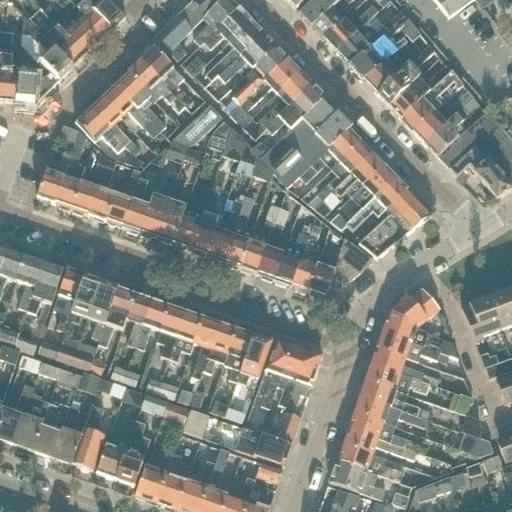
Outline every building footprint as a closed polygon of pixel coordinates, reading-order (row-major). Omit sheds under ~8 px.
[(99,47),(112,34),(79,0),(73,0),(70,4),(86,20),(80,26),(99,47)] [(79,0),(112,34),(126,21),(125,20),(126,20),(106,0),(106,1),(105,0),(79,0)] [(191,33),(203,22),(225,0),(197,0),(193,4),(178,18),(191,33)] [(203,47),(206,44),(239,12),(227,0),(225,0),(203,22),(210,29),(197,41),(203,47)] [(296,12),(308,0),(283,0),(295,12),(296,12)] [(312,29),(343,0),(317,0),(300,17),(312,29)] [(338,18),(356,0),(343,0),(312,29),(324,42),(344,24),(338,18)] [(373,0),(383,11),(391,4),(387,0),(373,0)] [(432,0),(449,22),(477,2),(479,0),(432,0)] [(368,26),(378,16),(372,11),(358,23),(352,17),(344,24),(324,42),(336,55),(368,26)] [(228,48),(251,25),(239,12),(206,44),(212,50),(221,41),(228,48)] [(80,26),(73,33),(57,16),(51,21),(86,59),(99,47),(80,26)] [(349,68),(406,24),(399,17),(377,35),(368,26),(336,55),(349,68)] [(177,47),(191,33),(178,18),(155,40),(168,55),(177,47)] [(73,71),(86,59),(51,21),(44,28),(60,45),(54,51),(73,71)] [(363,83),(386,65),(396,57),(397,57),(389,49),(412,32),(406,24),(349,68),(363,83)] [(222,77),(264,38),(251,25),(228,48),(233,53),(215,70),(222,77)] [(73,71),(54,51),(38,34),(31,40),(47,57),(40,64),(60,84),(73,71)] [(19,79),(20,65),(11,65),(12,53),(14,37),(4,36),(3,52),(0,83),(0,104),(16,106),(18,79),(19,79)] [(243,81),(252,73),(276,50),(264,38),(222,77),(218,81),(225,87),(237,75),(243,81)] [(421,54),(429,47),(421,38),(412,45),(421,54)] [(178,65),(187,56),(177,47),(168,55),(178,65)] [(414,74),(433,56),(427,49),(415,62),(377,98),(389,110),(420,81),(414,74)] [(186,112),(192,106),(166,78),(174,71),(154,50),(140,64),(185,110),(186,112)] [(240,109),(288,63),(276,50),(252,73),(257,78),(233,102),(240,109)] [(377,98),(415,62),(409,56),(401,63),(396,57),(386,65),(363,83),(377,98)] [(194,80),(207,68),(198,59),(185,72),(194,80)] [(276,98),(300,75),(288,63),(240,109),(230,119),(242,131),(252,122),(246,116),(270,92),(276,98)] [(185,110),(140,64),(127,76),(155,105),(162,99),(178,116),(185,110)] [(401,123),(450,76),(444,69),(433,81),(426,87),(420,81),(389,110),(401,123)] [(266,132),(277,122),(312,88),(300,75),(276,98),(282,104),(257,128),(252,122),(242,131),(255,143),(266,132)] [(160,136),(166,130),(148,112),(155,105),(127,76),(115,88),(160,136)] [(445,93),(455,83),(450,76),(401,123),(413,135),(434,115),(428,109),(445,93)] [(54,89),(45,81),(19,79),(18,79),(16,106),(35,108),(54,89)] [(160,136),(115,88),(101,101),(121,121),(128,115),(154,142),(160,136)] [(291,134),(301,124),(324,102),(325,101),(312,88),(277,122),(266,132),(272,138),(284,127),(291,134)] [(445,129),(472,103),(467,96),(440,122),(434,115),(413,135),(425,148),(445,129)] [(134,161),(140,155),(114,128),(121,121),(101,101),(89,113),(104,129),(124,150),(131,157),(134,161)] [(353,130),(352,129),(338,116),(324,102),(301,124),(291,134),(270,154),(261,163),(274,176),(289,192),(300,181),(329,153),(349,133),(353,130)] [(460,126),(477,110),(472,103),(445,129),(425,148),(438,161),(465,136),(467,134),(460,126)] [(222,122),(210,110),(169,148),(171,149),(187,154),(222,122)] [(124,150),(104,129),(89,113),(76,125),(79,129),(95,146),(102,140),(118,156),(124,150)] [(511,143),(504,134),(500,129),(489,116),(467,134),(465,136),(473,146),(485,135),(511,168),(511,143)] [(225,155),(232,134),(224,125),(212,138),(208,149),(225,155)] [(79,134),(76,133),(64,129),(59,141),(75,147),(79,134)] [(331,174),(339,166),(361,145),(349,133),(329,153),(300,181),(306,187),(326,168),(331,174)] [(511,193),(511,168),(485,135),(473,146),(511,193)] [(72,213),(81,187),(73,184),(87,142),(80,136),(72,159),(55,207),(62,209),(63,212),(68,213),(70,212),(72,213)] [(242,160),(247,148),(236,136),(229,156),(242,160)] [(467,151),(473,146),(465,136),(438,161),(449,173),(469,155),(467,151)] [(252,153),(259,161),(261,163),(270,154),(261,145),(252,153)] [(323,205),(334,194),(373,157),(361,145),(339,166),(331,174),(337,180),(319,197),(317,199),(323,205)] [(497,203),(511,193),(473,146),(467,151),(469,155),(449,173),(457,181),(470,169),(497,203)] [(259,161),(252,153),(247,148),(242,160),(237,175),(253,181),(253,179),(259,161)] [(188,154),(187,154),(171,149),(167,157),(184,163),(188,154)] [(166,152),(151,166),(163,169),(168,153),(166,152)] [(188,154),(184,163),(201,168),(205,156),(188,153),(188,154)] [(55,207),(72,159),(64,156),(61,166),(50,163),(37,201),(38,201),(40,202),(41,204),(46,206),(48,204),(55,207)] [(139,171),(142,168),(134,161),(131,157),(125,166),(139,171)] [(362,190),(384,169),(373,157),(334,194),(340,200),(357,184),(362,190)] [(106,171),(108,165),(101,158),(90,190),(81,187),(72,213),(75,214),(75,216),(80,218),(83,216),(89,219),(106,171)] [(274,176),(261,163),(259,161),(253,179),(271,185),(274,176)] [(362,190),(351,200),(363,213),(396,181),(384,169),(362,190)] [(106,195),(114,174),(106,171),(89,219),(96,221),(97,223),(101,225),(104,224),(106,224),(115,198),(106,195)] [(139,183),(141,176),(133,174),(124,201),(115,198),(106,224),(108,225),(109,228),(113,229),(116,228),(123,230),(139,183)] [(173,194),(176,186),(179,179),(171,176),(162,201),(153,198),(149,210),(140,236),(142,237),(143,240),(147,241),(150,240),(157,242),(173,194)] [(377,222),(385,214),(408,193),(396,181),(363,213),(347,228),(353,234),(372,216),(377,222)] [(140,207),(148,185),(139,183),(123,230),(130,233),(131,235),(135,237),(137,235),(140,236),(149,210),(140,207)] [(173,248),(182,222),(187,210),(178,207),(184,189),(176,186),(173,194),(157,242),(163,244),(164,247),(169,248),(171,247),(173,248)] [(377,263),(432,218),(408,193),(385,214),(390,219),(373,235),(368,231),(354,244),(377,263)] [(190,254),(207,206),(210,198),(202,195),(195,213),(187,210),(182,222),(173,248),(176,249),(176,251),(181,253),(183,251),(190,254)] [(207,260),(217,234),(220,223),(211,219),(218,201),(210,198),(207,206),(190,254),(197,256),(198,259),(203,260),(205,259),(207,260)] [(241,271),(250,246),(254,234),(246,231),(255,204),(247,201),(244,207),(241,218),(224,266),(230,268),(232,270),(236,272),(238,271),(241,271)] [(224,266),(241,218),(244,207),(237,204),(229,226),(220,223),(217,234),(207,260),(210,261),(211,263),(215,265),(218,263),(224,266)] [(324,220),(331,214),(324,206),(315,213),(324,220)] [(258,278),(275,230),(281,212),(273,209),(263,237),(254,234),(250,246),(241,271),(243,272),(244,275),(248,276),(251,275),(258,278)] [(274,283),(284,257),(275,255),(289,215),(281,212),(275,230),(258,278),(264,280),(265,282),(270,284),(272,282),(274,283)] [(339,218),(331,226),(341,234),(347,228),(339,218)] [(292,289),(309,242),(315,223),(307,220),(297,248),(288,245),(284,257),(274,283),(277,284),(278,287),(282,288),(285,287),(292,289)] [(309,295),(318,269),(309,266),(317,245),(327,228),(316,220),(315,223),(309,242),(292,289),(298,292),(300,294),(304,296),(306,294),(309,295)] [(339,294),(374,265),(331,233),(318,269),(309,295),(311,296),(312,299),(316,300),(319,299),(326,301),(329,291),(339,294)] [(477,249),(484,260),(498,251),(492,241),(477,249)] [(15,255),(11,253),(7,252),(0,273),(0,306),(2,307),(10,283),(17,286),(26,259),(23,257),(22,255),(17,254),(15,255)] [(37,262),(36,260),(32,258),(29,260),(26,259),(17,286),(27,289),(18,312),(28,316),(45,265),(37,262)] [(52,268),(48,266),(45,265),(28,316),(36,319),(44,295),(55,299),(64,272),(60,270),(60,268),(55,266),(52,268)] [(86,279),(81,277),(68,272),(53,314),(63,317),(57,333),(66,336),(86,279)] [(93,312),(102,284),(86,279),(66,336),(74,339),(84,309),(93,312)] [(98,351),(99,348),(119,290),(102,284),(93,312),(89,323),(97,326),(89,349),(98,351)] [(123,335),(126,324),(136,296),(119,290),(99,348),(107,351),(114,332),(123,335)] [(417,331),(440,313),(422,293),(406,299),(389,314),(387,321),(417,331)] [(501,333),(511,328),(511,305),(508,293),(489,300),(501,333)] [(136,351),(138,345),(153,302),(136,296),(126,324),(135,327),(128,349),(136,351)] [(482,340),(501,333),(489,300),(469,307),(469,308),(462,311),(475,347),(484,344),(482,340)] [(170,308),(157,303),(153,302),(138,345),(136,351),(144,354),(151,333),(160,336),(170,308)] [(170,363),(187,314),(170,308),(160,336),(157,346),(165,349),(161,360),(170,363)] [(191,358),(194,348),(204,320),(187,314),(170,363),(178,366),(182,355),(191,358)] [(200,384),(203,375),(221,326),(204,320),(194,348),(203,350),(192,381),(200,384)] [(414,338),(417,331),(387,321),(381,336),(440,356),(449,360),(452,351),(414,338)] [(228,359),(237,332),(221,326),(203,375),(212,378),(219,356),(228,359)] [(0,342),(16,348),(19,339),(21,336),(1,330),(0,334),(0,342)] [(237,387),(254,337),(237,332),(228,359),(224,369),(233,372),(229,384),(237,387)] [(449,360),(440,356),(381,336),(376,352),(406,362),(418,366),(420,359),(446,368),(449,360)] [(254,393),(262,371),(272,343),(254,337),(237,387),(254,393)] [(19,339),(16,348),(15,353),(34,359),(39,346),(19,339)] [(56,362),(60,351),(42,344),(38,356),(56,362)] [(286,348),(285,346),(279,344),(277,345),(275,345),(265,375),(272,377),(262,408),(271,411),(278,391),(292,350),(286,348)] [(1,351),(0,353),(0,361),(16,367),(20,355),(2,349),(1,351)] [(300,351),(295,349),(292,351),(292,350),(278,391),(285,393),(277,413),(285,416),(307,356),(301,354),(300,351)] [(61,350),(60,351),(56,362),(72,368),(76,356),(77,355),(61,350)] [(403,370),(406,362),(376,352),(370,368),(429,389),(435,390),(438,382),(403,370)] [(76,356),(72,368),(90,374),(94,362),(76,356)] [(314,356),(312,358),(307,356),(285,416),(277,440),(293,445),(301,422),(293,419),(300,398),(308,401),(312,390),(322,361),(321,361),(320,358),(314,356)] [(39,377),(39,376),(43,366),(23,359),(19,370),(39,377)] [(102,379),(106,366),(94,362),(90,374),(102,379)] [(489,383),(511,374),(511,362),(485,371),(489,383)] [(58,383),(62,373),(43,366),(39,376),(58,383)] [(426,398),(429,389),(370,368),(365,384),(407,399),(410,391),(413,392),(413,393),(426,398)] [(124,387),(128,374),(116,370),(111,382),(124,387)] [(77,391),(81,379),(62,373),(58,383),(58,384),(77,391)] [(128,374),(124,387),(135,391),(140,378),(128,374)] [(82,376),(81,379),(77,391),(77,392),(95,398),(100,382),(82,376)] [(158,398),(162,385),(150,381),(146,394),(158,398)] [(497,385),(505,408),(511,405),(511,391),(508,381),(497,385)] [(122,402),(126,391),(102,383),(98,393),(122,402)] [(0,442),(14,448),(32,398),(36,387),(26,384),(15,416),(5,413),(0,426),(0,442)] [(404,406),(407,399),(365,384),(359,400),(427,424),(430,415),(404,406)] [(162,385),(158,398),(174,403),(178,391),(162,385)] [(189,408),(193,397),(182,393),(178,404),(189,408)] [(200,411),(205,396),(196,393),(191,408),(200,411)] [(33,423),(40,402),(32,398),(14,448),(33,454),(43,426),(33,423)] [(164,419),(168,406),(147,398),(143,412),(164,419)] [(473,406),(472,401),(459,399),(455,415),(466,419),(470,407),(473,406)] [(427,424),(359,400),(354,416),(396,431),(398,423),(424,432),(427,424)] [(225,421),(228,411),(229,410),(216,405),(212,416),(225,421)] [(183,428),(189,413),(169,406),(164,421),(183,428)] [(50,407),(43,426),(33,454),(53,461),(70,412),(61,409),(60,411),(50,407)] [(96,438),(104,415),(92,411),(82,440),(72,468),(93,475),(105,441),(96,438)] [(228,411),(225,421),(242,427),(246,417),(228,411)] [(71,436),(79,415),(70,412),(53,461),(72,468),(82,440),(71,436)] [(202,443),(210,420),(191,414),(183,436),(202,443)] [(414,455),(416,447),(393,439),(396,431),(354,416),(348,432),(410,454),(414,455)] [(465,425),(461,435),(465,437),(481,442),(481,441),(480,430),(480,423),(479,423),(478,423),(467,419),(465,425)] [(116,483),(131,438),(136,426),(127,422),(116,453),(106,449),(97,476),(116,483)] [(135,489),(144,463),(151,444),(142,440),(146,428),(136,425),(136,426),(131,438),(116,483),(135,489)] [(292,449),(245,433),(243,432),(235,453),(284,470),(292,449)] [(407,462),(410,454),(348,432),(342,449),(372,459),(375,451),(407,462)] [(489,445),(481,442),(465,437),(459,453),(480,461),(493,456),(489,445)] [(501,453),(506,466),(511,463),(511,451),(508,440),(501,453)] [(169,511),(177,511),(187,485),(175,481),(187,447),(178,444),(174,457),(156,507),(169,511)] [(404,488),(407,480),(403,478),(403,477),(383,470),(385,463),(372,459),(342,449),(337,465),(377,479),(404,488)] [(223,511),(228,499),(216,495),(230,456),(221,453),(216,468),(200,511),(223,511)] [(156,507),(174,457),(166,454),(158,475),(146,471),(135,500),(156,507)] [(488,476),(503,470),(498,458),(483,464),(488,476)] [(200,511),(216,468),(207,465),(199,489),(187,485),(177,511),(200,511)] [(382,505),(386,495),(374,490),(377,479),(337,465),(329,486),(359,497),(382,505)] [(278,487),(283,474),(261,467),(257,480),(278,487)] [(469,480),(482,477),(479,467),(467,471),(469,480)] [(511,468),(502,472),(504,482),(511,479),(511,468)] [(454,494),(460,492),(459,488),(465,487),(463,477),(450,480),(450,481),(454,494)] [(245,511),(248,506),(251,498),(255,484),(247,481),(240,503),(228,499),(223,511),(245,511)] [(454,496),(454,494),(450,481),(436,486),(439,496),(453,492),(454,496)] [(417,494),(420,506),(437,501),(434,487),(417,494)] [(341,511),(347,497),(338,494),(331,511),(341,511)] [(405,511),(409,501),(396,496),(392,507),(405,511)] [(355,509),(358,501),(348,497),(342,511),(351,511),(353,508),(355,509)] [(266,511),(256,508),(259,501),(251,498),(248,506),(245,511),(266,511)] [(511,511),(511,502),(503,504),(505,511),(511,511)]
